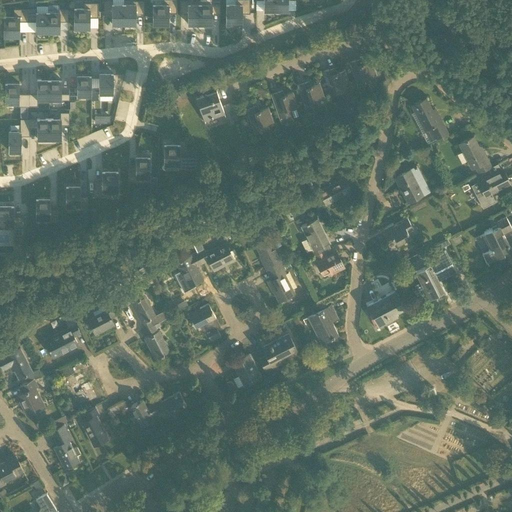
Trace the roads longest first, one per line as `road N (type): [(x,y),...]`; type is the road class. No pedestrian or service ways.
road 1 (residential): [(364,362),(351,330),(362,223),(390,110),(399,87),(413,78)]
road 2 (residential): [(350,0),(217,53),(131,51)]
road 3 (residential): [(0,181),(35,176),(127,136),(134,124),(131,51)]
road 4 (residential): [(231,90),(371,40),(390,44),(413,78)]
road 5 (residential): [(364,362),(511,279)]
road 6 (residential): [(101,511),(236,440)]
road 7 (residential): [(236,440),(364,362)]
road 8 (residential): [(131,51),(0,66)]
road 9 (residential): [(413,78),(444,82),(511,140)]
